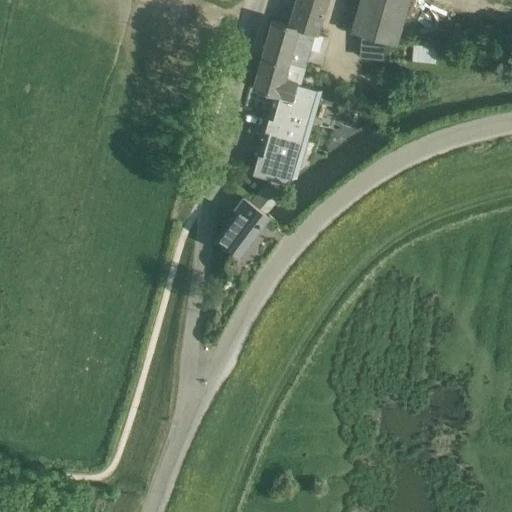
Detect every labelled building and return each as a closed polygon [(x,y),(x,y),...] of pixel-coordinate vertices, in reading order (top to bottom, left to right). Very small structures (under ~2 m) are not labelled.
[(301,70),(303,71),(314,33),(317,34),(327,0),(293,0),(286,24),(271,20),(260,57),(301,70)] [(358,0),(349,32),(396,45),(408,0),(358,0)] [(436,60),(437,46),(413,44),(412,58),(436,60)] [(301,70),(260,57),(252,87),(275,94),(256,153),(258,154),(252,172),(284,182),(291,176),(296,177),(321,90),(300,84),(303,71),(301,70)] [(266,180),(250,201),(267,214),(283,194),(266,180)] [(237,212),(216,241),(238,257),(268,215),(243,197),(234,210),(237,212)]
